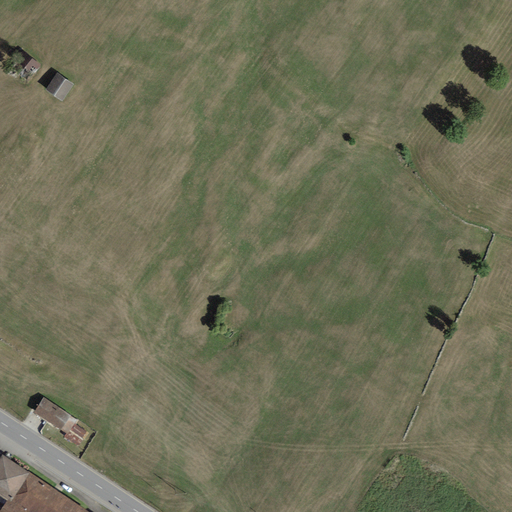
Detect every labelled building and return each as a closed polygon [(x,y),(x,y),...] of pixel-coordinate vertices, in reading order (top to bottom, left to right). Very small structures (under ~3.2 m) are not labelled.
[(37,67),(20,54),(14,62),(23,68),(20,72),(29,78),(37,67)] [(71,86),(53,75),(43,92),(60,103),(71,86)] [(68,415),(41,398),(32,412),(59,429),(68,415)] [(10,503),(29,474),(1,456),(0,458),(0,497),(7,502),(10,503)] [(10,503),(7,502),(0,511),(89,511),(90,511),(29,474),(10,503)]
